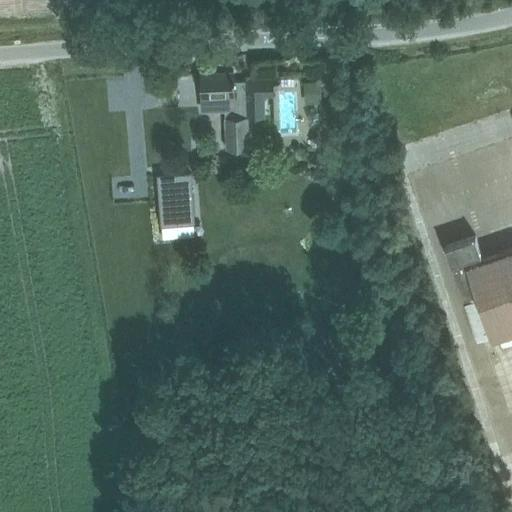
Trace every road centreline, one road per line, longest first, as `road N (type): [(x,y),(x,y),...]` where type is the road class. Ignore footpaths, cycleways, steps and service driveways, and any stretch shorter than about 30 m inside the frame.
road 1 (unclassified): [(0,54),(511,0)]
road 2 (track): [(0,405),(106,383),(128,511)]
